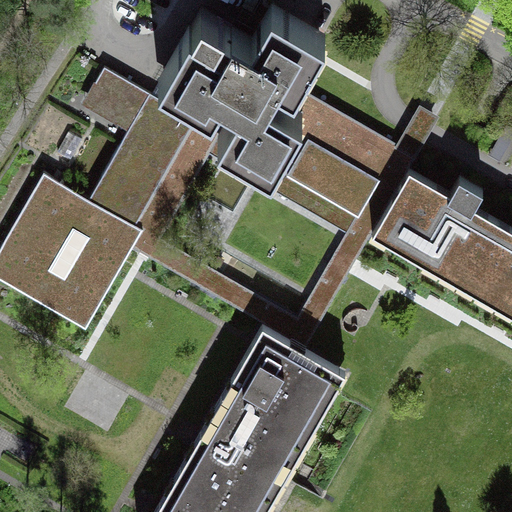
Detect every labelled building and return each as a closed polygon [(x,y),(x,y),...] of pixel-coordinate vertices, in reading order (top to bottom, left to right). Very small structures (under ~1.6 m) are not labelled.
[(295,84),(325,31),(271,0),(251,35),(232,24),(233,24),(202,6),(191,24),(189,22),(158,75),(168,81),(212,106),(221,90),(237,99),(217,133),(219,134),(271,164),(303,110),(268,91),(278,74),(295,84)] [(270,324),(305,345),(351,265),(376,223),(409,166),(416,153),(406,148),(395,142),(295,84),(278,74),(268,91),(303,110),(271,164),(219,134),(217,133),(237,99),(221,90),(212,106),(168,81),(159,96),(104,65),(95,80),(96,81),(87,96),(132,122),(89,196),(143,227),(132,245),(263,320),(270,324)] [(429,107),(419,101),(408,120),(395,142),(406,148),(416,153),(428,132),(439,113),(429,107)] [(376,223),(511,301),(511,225),(474,203),(483,188),(459,175),(450,190),(409,166),(376,223)] [(89,196),(44,170),(0,245),(0,276),(86,325),(132,245),(143,227),(89,196)] [(270,324),(263,320),(151,511),(250,511),(337,363),(305,345),(270,324)]
